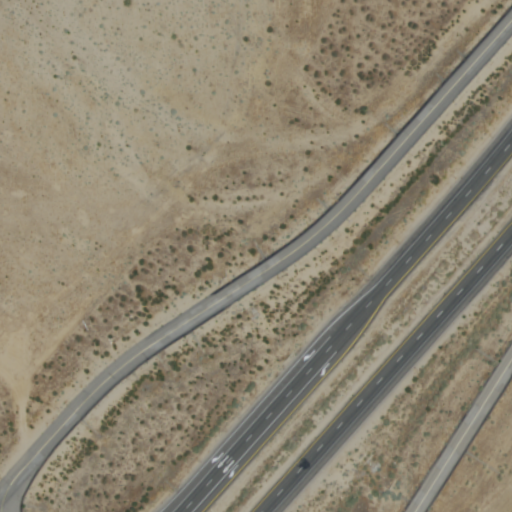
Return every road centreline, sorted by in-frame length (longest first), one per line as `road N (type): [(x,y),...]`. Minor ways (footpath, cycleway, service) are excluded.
road 1 (residential): [(511,20),(347,206),(287,258),(108,379),(0,495)]
road 2 (trunk): [(511,136),(182,511)]
road 3 (trunk): [(262,511),(511,227)]
road 4 (residential): [(414,511),(511,358)]
